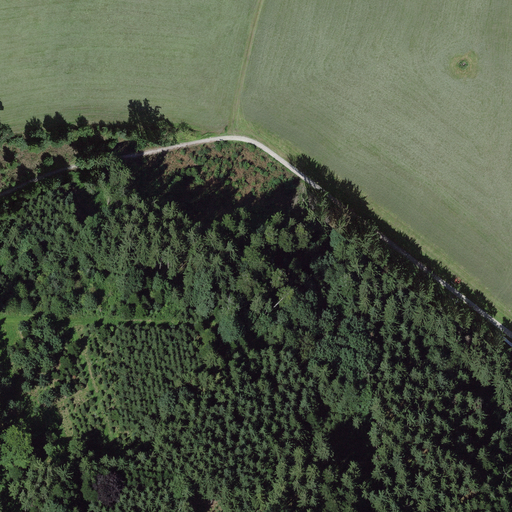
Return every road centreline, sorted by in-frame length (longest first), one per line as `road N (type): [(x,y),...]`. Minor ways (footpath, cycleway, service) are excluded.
road 1 (track): [(511,335),(281,159),(247,142),(155,147),(0,200)]
road 2 (track): [(0,318),(182,321)]
